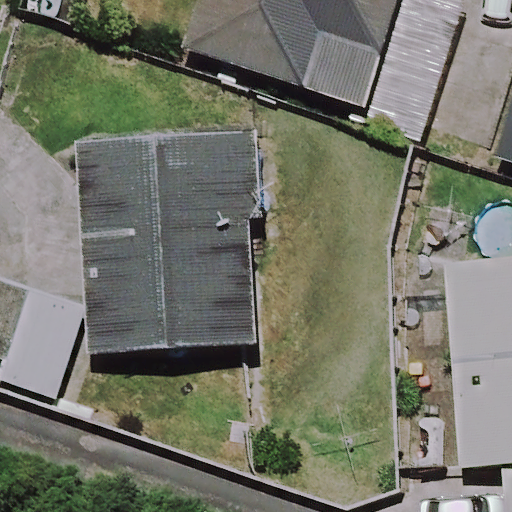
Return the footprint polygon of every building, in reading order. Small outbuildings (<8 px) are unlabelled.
[(206,0),(189,54),(370,112),(405,0),(206,0)] [(511,113),(496,163),(511,167),(511,113)] [(269,355),(267,146),(96,148),(98,357),(269,355)] [(511,511),(511,265),(453,267),(458,473),(508,472),(509,511),(511,511)] [(0,387),(54,408),(90,315),(22,288),(0,344),(0,387)]
